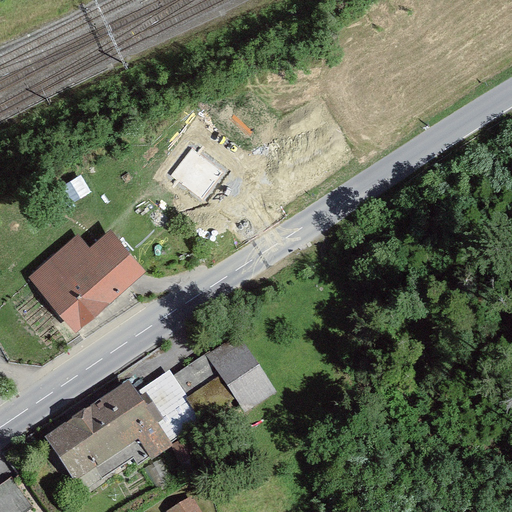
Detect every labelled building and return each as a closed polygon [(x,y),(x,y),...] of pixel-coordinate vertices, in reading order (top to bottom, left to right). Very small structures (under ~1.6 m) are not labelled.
[(194,145),(171,176),(207,202),(230,170),(194,145)] [(55,182),(62,199),(83,189),(76,173),(55,182)] [(144,271),(110,233),(90,250),(79,237),(31,279),(76,330),(144,271)] [(169,369),(136,391),(170,443),(236,400),(245,414),(277,392),(238,335),(174,377),(169,369)] [(136,391),(129,379),(44,435),(74,480),(138,437),(153,460),(174,445),(170,443),(136,391)] [(95,467),(78,477),(87,492),(104,481),(95,467)] [(12,479),(0,487),(0,511),(26,511),(33,507),(12,479)] [(201,511),(192,497),(167,511),(201,511)]
